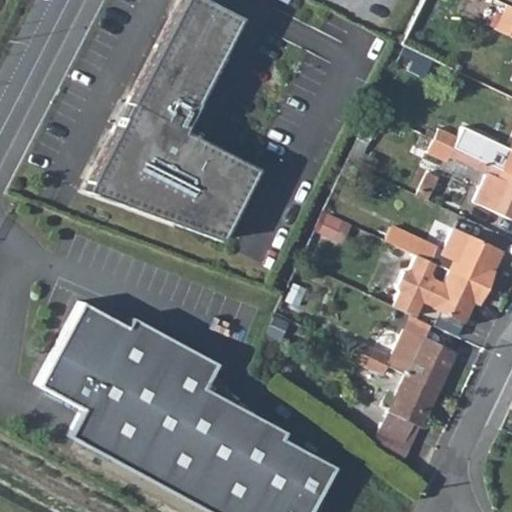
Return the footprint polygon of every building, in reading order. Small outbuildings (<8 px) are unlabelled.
[(201,0),(175,0),(78,189),(213,240),(251,168),(176,129),(234,17),(201,0)] [(492,31),(511,39),(511,9),(504,5),(492,31)] [(511,145),(499,173),(481,164),(485,156),(454,142),(455,140),(436,132),(431,141),(426,154),(444,163),(447,157),(495,180),(483,208),(511,221),(511,145)] [(445,270),(483,288),(496,262),(490,259),(495,249),(463,234),(445,270)] [(441,269),(436,281),(425,276),(423,270),(427,262),(408,253),(402,267),(395,270),(388,283),(390,290),(384,304),(408,315),(412,305),(419,302),(461,322),(470,302),(475,304),(483,288),(446,271),(441,269)] [(74,409),(60,435),(198,511),(301,511),(326,468),(273,439),(277,433),(196,388),(210,364),(125,317),(120,326),(76,301),(30,384),(74,409)] [(412,317),(419,302),(412,305),(408,315),(412,317)] [(392,395),(387,392),(379,408),(385,410),(377,427),(401,439),(409,422),(417,425),(435,389),(452,353),(420,338),(402,374),(392,395)] [(349,359),(381,374),(384,366),(388,358),(356,343),(353,351),(349,359)]
